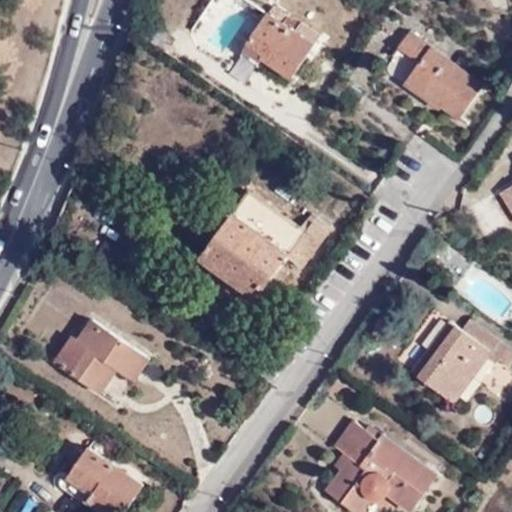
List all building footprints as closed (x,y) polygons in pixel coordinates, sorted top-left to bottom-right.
[(247,48),(262,59),(291,79),(316,45),(271,15),(247,48)] [(459,121),(484,86),(412,33),(399,48),(420,64),(407,83),(459,121)] [(259,64),(262,59),(247,48),(244,53),(259,64)] [(328,202),(336,191),(314,173),(306,185),(328,202)] [(305,232),(252,194),(204,260),(258,297),(288,256),(303,267),(327,234),(312,223),(305,232)] [(183,290),(204,260),(172,237),(150,267),(183,290)] [(103,250),(97,260),(111,271),(118,260),(103,250)] [(509,367),(511,362),(511,351),(471,320),(460,333),(451,325),(414,374),(453,403),(490,354),(509,367)] [(56,362),(96,390),(114,366),(119,371),(134,381),(148,359),(94,321),(79,342),(73,337),(56,362)] [(114,366),(96,390),(103,395),(119,371),(114,366)] [(376,439),(367,432),(355,422),(336,447),(346,454),(352,459),(343,471),(327,492),(354,511),(360,511),(371,498),(381,499),(389,495),(412,511),(440,477),(385,436),(380,441),(376,439)] [(371,425),(367,432),(376,439),(380,431),(371,425)] [(105,511),(123,511),(141,487),(88,449),(69,478),(95,497),(91,501),(105,511)] [(352,459),(346,454),(336,467),(343,471),(352,459)]
